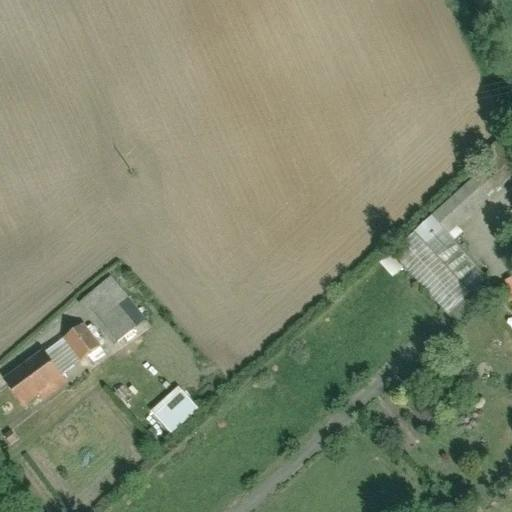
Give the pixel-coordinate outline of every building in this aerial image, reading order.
[(432,217),(448,235),(491,197),(475,179),(432,217)] [(432,217),(393,251),(447,311),(486,277),(448,235),(432,217)] [(385,263),(397,276),(407,267),(395,254),(385,263)] [(110,279),(80,303),(114,345),(144,321),(110,279)] [(80,323),(0,381),(0,389),(21,418),(64,387),(58,378),(99,349),(80,323)] [(177,392),(150,416),(169,437),(197,413),(177,392)]
